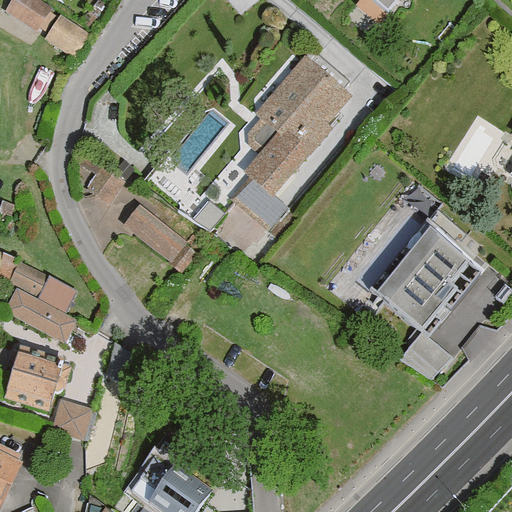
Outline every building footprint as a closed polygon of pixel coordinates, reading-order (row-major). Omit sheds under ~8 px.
[(52,9),(37,0),(13,0),(5,13),(37,33),(52,9)] [(369,0),(391,19),(407,0),(369,0)] [(59,19),(46,41),(76,59),(89,37),(59,19)] [(355,99),(306,59),(258,116),(281,135),(247,175),(273,197),(355,99)] [(125,183),(103,169),(88,193),(110,207),(125,183)] [(202,192),(188,206),(211,229),(225,215),(202,192)] [(146,213),(131,233),(177,268),(192,248),(146,213)] [(472,263),(426,226),(373,291),(419,328),(472,263)] [(3,255),(0,271),(0,280),(9,285),(19,263),(3,255)] [(19,263),(9,285),(37,299),(47,277),(19,263)] [(38,302),(17,292),(7,313),(67,344),(78,322),(66,316),(77,294),(49,280),(38,302)] [(116,346),(107,380),(127,386),(135,357),(116,346)] [(54,413),(69,365),(19,350),(4,398),(54,413)] [(93,412),(63,403),(58,422),(54,435),(83,444),(93,412)] [(0,510),(1,511),(22,466),(0,455),(0,510)] [(203,511),(213,498),(178,474),(151,511),(203,511)]
